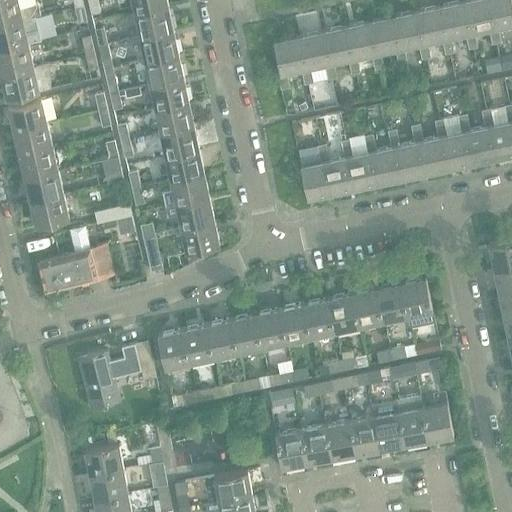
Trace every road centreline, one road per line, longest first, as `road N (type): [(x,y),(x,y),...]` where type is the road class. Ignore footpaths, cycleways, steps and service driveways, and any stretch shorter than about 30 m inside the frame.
road 1 (residential): [(504,511),(443,208)]
road 2 (residential): [(266,249),(214,0)]
road 3 (residential): [(27,328),(146,301),(266,249)]
road 4 (residential): [(71,511),(27,328)]
road 5 (residential): [(266,249),(443,208)]
